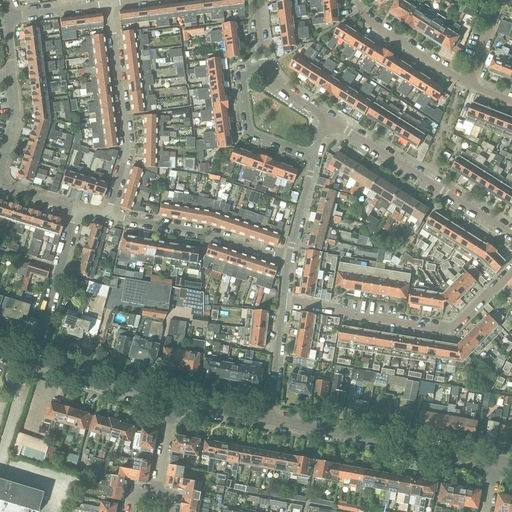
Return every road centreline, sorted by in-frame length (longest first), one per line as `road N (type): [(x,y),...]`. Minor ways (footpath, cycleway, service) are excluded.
road 1 (residential): [(282,299),(445,329),(511,271)]
road 2 (residential): [(269,420),(496,462)]
road 3 (residential): [(326,118),(511,234)]
road 4 (residential): [(107,215),(128,154),(109,4)]
road 5 (residential): [(287,262),(198,232),(107,215)]
road 6 (residential): [(33,363),(76,209)]
road 7 (residential): [(33,363),(173,403)]
road 8 (residential): [(314,154),(249,131),(242,81),(263,68)]
road 9 (residential): [(467,83),(371,21),(357,0)]
road 10 (residential): [(269,420),(282,299)]
